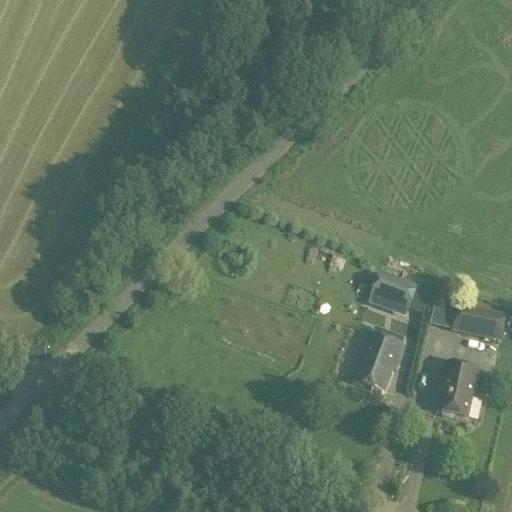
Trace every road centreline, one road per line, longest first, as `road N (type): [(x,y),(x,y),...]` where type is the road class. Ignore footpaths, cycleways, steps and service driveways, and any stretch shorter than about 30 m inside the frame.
road 1 (unclassified): [(39,387),(406,0)]
road 2 (unclassified): [(353,511),(39,387)]
